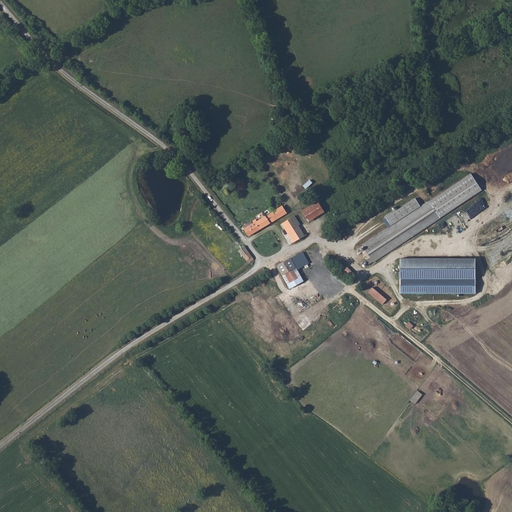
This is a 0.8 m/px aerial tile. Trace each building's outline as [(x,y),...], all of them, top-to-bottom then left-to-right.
[(365,260),(368,264),(481,190),(470,173),(420,206),(414,198),(385,217),(391,226),(361,245),(369,257),(365,260)] [(310,180),(303,186),(306,189),(312,183),(310,180)] [(326,213),(319,202),(302,212),(309,223),(326,213)] [(266,217),(257,222),(262,229),(287,213),(283,206),(274,212),(267,217),(266,217)] [(293,242),(305,236),(298,225),(300,225),(295,216),(282,224),(293,242)] [(249,237),(262,229),(257,222),(256,220),(253,222),(255,224),(245,230),(249,237)] [(243,227),(245,230),(255,224),(253,222),(253,221),(243,227)] [(249,253),(244,247),(239,251),(244,257),(249,253)] [(309,263),(303,253),(291,259),(291,258),(277,266),(290,289),(304,281),(297,270),(309,263)] [(249,264),(254,260),(251,255),(246,260),(249,264)] [(475,259),(401,259),(401,293),(475,294),(475,259)] [(372,287),(368,292),(382,304),(386,300),(372,287)] [(416,403),(423,393),(417,389),(410,399),(416,403)]
